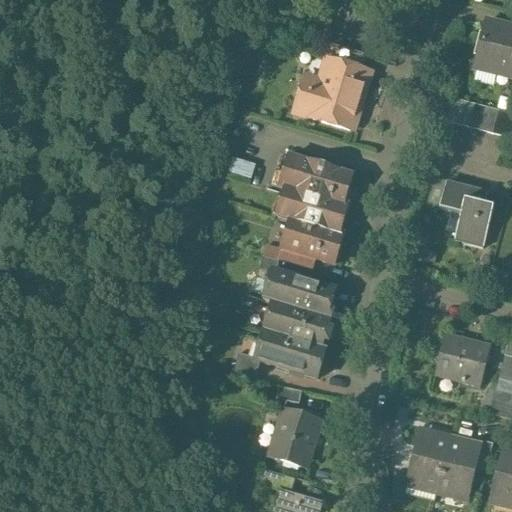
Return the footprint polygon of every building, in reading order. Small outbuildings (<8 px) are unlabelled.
[(334,0),(325,30),(365,43),(375,12),(379,0),(334,0)] [(511,28),(487,22),(476,70),(509,78),(508,80),(511,80),(511,28)] [(363,56),(329,45),(324,62),(329,64),(357,73),(363,56)] [(329,64),(319,97),(300,91),(293,114),(351,132),(355,116),(353,115),(358,101),(361,102),(369,77),(357,73),(329,64)] [(463,102),(451,99),(445,122),(457,125),(463,102)] [(474,105),(463,102),(457,125),(468,128),(474,105)] [(486,108),(474,105),(468,128),(480,131),(486,108)] [(498,111),(486,108),(480,131),(492,134),(498,111)] [(510,114),(498,111),(492,134),(504,137),(510,114)] [(352,176),(288,157),(283,173),(288,175),(284,189),(342,206),(352,176)] [(231,158),(228,173),(251,178),(254,163),(231,158)] [(485,193),(447,184),(440,210),(459,215),(453,241),(482,248),(492,209),(482,206),(485,193)] [(342,206),(284,189),(279,203),(284,204),(280,218),(292,222),(340,236),(348,208),(342,206)] [(340,236),(292,222),(284,249),(335,265),(344,238),(340,236)] [(335,292),(272,272),(263,301),(329,322),(333,308),(330,307),(335,292)] [(329,322),(263,301),(263,302),(272,305),(263,332),(321,350),(321,349),(324,341),(328,343),(332,331),(327,330),(329,322)] [(321,350),(263,332),(255,359),(254,361),(260,363),(317,380),(326,351),(321,349),(321,350)] [(489,346),(445,335),(435,376),(479,387),(489,346)] [(255,359),(239,355),(232,378),(254,383),(260,363),(254,361),(255,359)] [(511,358),(504,356),(501,368),(511,370),(511,358)] [(511,370),(501,368),(498,380),(511,383),(511,370)] [(511,383),(498,380),(495,391),(511,395),(511,383)] [(301,392),(279,388),(275,401),(298,406),(301,392)] [(511,395),(495,391),(492,403),(511,407),(511,395)] [(511,407),(492,403),(489,415),(511,420),(511,407)] [(320,422),(282,410),(268,453),(307,465),(320,422)] [(449,444),(421,437),(421,435),(420,434),(409,477),(407,485),(408,485),(409,485),(409,483),(437,490),(449,444)] [(477,451),(449,444),(437,490),(466,497),(465,499),(466,499),(479,449),(478,449),(477,451)] [(505,451),(504,451),(491,501),(492,502),(493,500),(511,504),(511,455),(505,453),(505,451)] [(296,480),(265,470),(260,486),(281,492),(292,495),(296,480)] [(409,477),(394,472),(392,501),(403,503),(408,485),(407,485),(409,477)] [(292,495),(281,492),(275,511),(319,511),(322,504),(292,495)]
